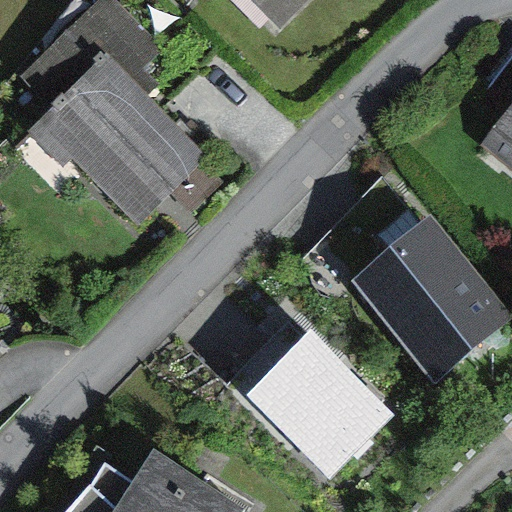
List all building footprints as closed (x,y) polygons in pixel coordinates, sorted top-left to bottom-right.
[(102,39),(26,109),(135,226),(211,157),(102,39)] [(511,137),(511,72),(480,113),(511,137)] [(354,266),(440,373),(508,318),(423,212),(354,266)] [(300,314),(239,382),(334,465),(394,398),(300,314)] [(241,511),(250,497),(151,445),(130,473),(106,457),(64,511),(241,511)]
